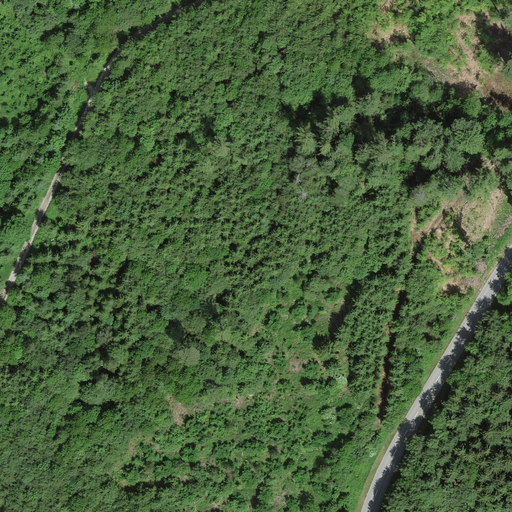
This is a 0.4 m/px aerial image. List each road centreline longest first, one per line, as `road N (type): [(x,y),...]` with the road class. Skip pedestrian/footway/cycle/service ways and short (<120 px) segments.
road 1 (track): [(0,304),(110,65),(146,29),(203,0)]
road 2 (unclassified): [(511,258),(394,452),(369,511)]
